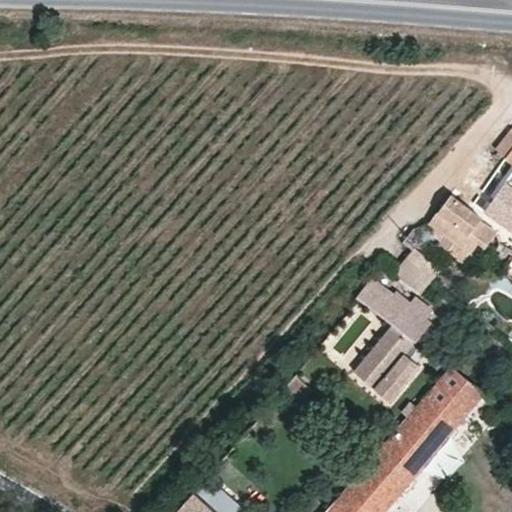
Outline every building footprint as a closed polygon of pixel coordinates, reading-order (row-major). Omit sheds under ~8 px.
[(511,127),(495,148),(499,151),(511,164),(511,127)] [(511,179),(487,213),(511,231),(511,179)] [(496,230),(460,203),(448,194),(427,223),(453,243),(447,251),(461,262),(476,244),(482,248),(496,230)] [(509,248),(499,242),(493,255),(502,260),(509,248)] [(438,270),(413,249),(406,258),(432,279),(438,270)] [(421,293),(432,279),(406,258),(395,273),(421,293)] [(355,298),(357,299),(391,325),(415,343),(417,341),(428,349),(442,331),(427,319),(433,310),(414,296),(409,300),(395,289),(392,292),(373,277),(371,276),(355,298)] [(415,343),(391,325),(353,372),(391,403),(420,368),(408,355),(416,344),(415,343)] [(381,511),(482,393),(449,368),(326,511),(381,511)] [(215,511),(192,492),(173,511),(215,511)]
